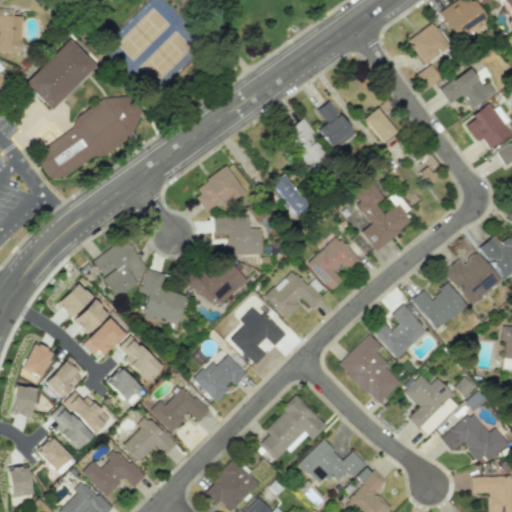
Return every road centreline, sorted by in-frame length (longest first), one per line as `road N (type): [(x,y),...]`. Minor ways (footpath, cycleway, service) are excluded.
road 1 (residential): [(150,511),(343,317),(477,196),(355,24)]
road 2 (residential): [(386,0),(66,236),(0,317)]
road 3 (residential): [(302,357),(434,487)]
